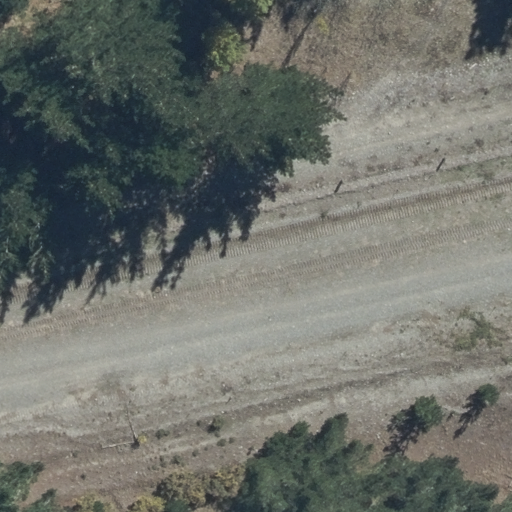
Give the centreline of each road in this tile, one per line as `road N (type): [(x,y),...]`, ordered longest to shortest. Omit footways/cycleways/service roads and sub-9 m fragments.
road 1 (track): [(0,223),(511,106)]
road 2 (unclassified): [(0,340),(511,231)]
road 3 (track): [(272,282),(257,421),(194,511)]
